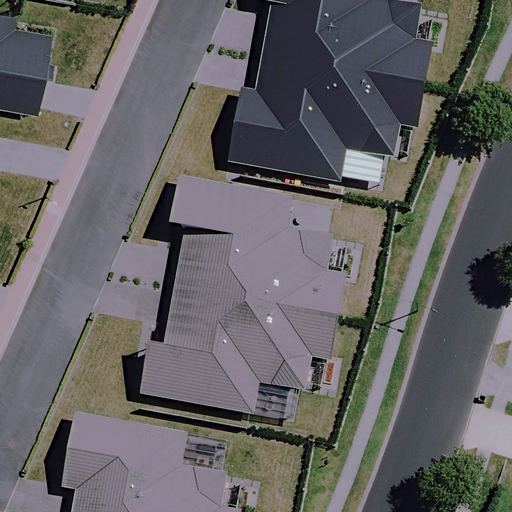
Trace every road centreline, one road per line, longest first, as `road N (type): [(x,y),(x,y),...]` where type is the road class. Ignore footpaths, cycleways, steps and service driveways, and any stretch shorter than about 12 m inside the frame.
road 1 (residential): [(0,441),(196,0)]
road 2 (residential): [(397,511),(511,201)]
